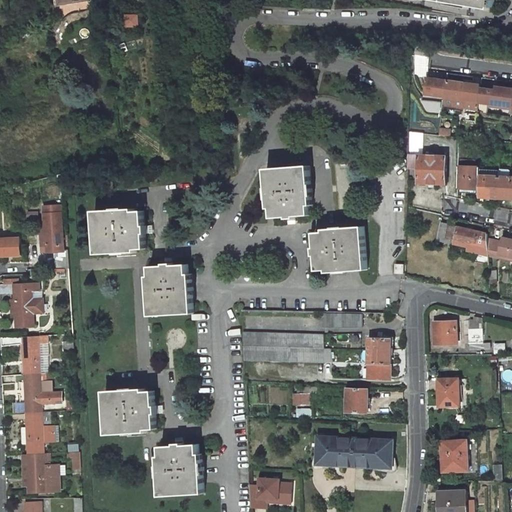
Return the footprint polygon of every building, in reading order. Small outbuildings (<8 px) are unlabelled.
[(428,0),(489,10),(490,7),(493,7),(494,1),(491,0),(428,0)] [(143,14),(129,14),(129,27),(143,27),(143,14)] [(426,76),(429,48),(415,46),(414,54),(413,54),(412,76),(418,77),(426,76)] [(447,81),(427,78),(423,96),(444,99),(447,81)] [(481,86),(466,84),(447,81),(444,99),(443,107),(463,110),(465,97),(467,97),(467,101),(479,103),(481,86)] [(479,104),(511,107),(511,89),(481,85),(481,86),(479,103),(479,104)] [(417,188),(445,189),(446,162),(421,160),(423,133),(409,132),(408,172),(417,173),(417,188)] [(467,162),(468,139),(459,138),(458,161),(467,162)] [(458,161),(457,189),(479,190),(479,181),(481,181),(482,169),(480,169),(480,163),(467,162),(458,161)] [(266,168),(269,209),(272,208),(273,217),(288,216),(295,215),(310,214),(309,205),(313,204),(309,164),(266,168)] [(499,199),(511,199),(511,167),(501,167),(500,170),(499,199)] [(479,190),(479,198),(499,199),(500,170),(482,169),(481,181),(479,181),(479,190)] [(0,189),(2,197),(14,194),(12,186),(0,189)] [(42,225),(43,246),(46,246),(46,253),(54,253),(55,269),(69,269),(68,250),(64,250),(61,205),(48,206),(48,214),(44,214),(45,225),(42,225)] [(145,232),(144,225),(144,211),(134,211),(134,208),(95,210),(97,254),(137,252),(137,248),(146,248),(145,232)] [(364,225),(324,228),(325,231),(315,232),(316,248),(317,255),(318,271),(328,270),(328,273),(368,270),(364,225)] [(457,227),(454,241),(468,244),(467,251),(488,255),(488,248),(488,238),(488,233),(457,227)] [(511,238),(503,237),(502,241),(488,238),(488,248),(500,250),(501,247),(511,249),(511,238)] [(0,238),(0,252),(10,252),(10,256),(21,255),(20,238),(0,238)] [(396,264),(396,273),(405,273),(405,264),(396,264)] [(193,314),(191,275),(189,275),(188,265),(173,266),(164,266),(149,267),(150,277),(147,277),(150,316),(193,314)] [(12,301),(13,314),(16,314),(17,326),(34,326),(34,312),(44,312),(44,300),(34,300),(34,292),(40,292),(40,284),(19,284),(19,280),(5,280),(5,285),(0,284),(0,293),(15,293),(16,301),(12,301)] [(40,292),(34,292),(34,300),(44,300),(44,292),(40,292)] [(328,326),(365,328),(366,313),(329,312),(328,326)] [(436,322),(436,345),(458,344),(457,321),(436,322)] [(484,328),(469,329),(470,343),(484,343),(484,328)] [(246,362),(327,364),(327,335),(247,333),(246,362)] [(27,345),(28,365),(24,365),(25,375),(42,374),(40,336),(1,338),(1,347),(23,346),(27,345)] [(371,339),(370,378),(390,379),(392,339),(371,339)] [(64,352),(74,351),(74,342),(66,343),(66,346),(63,346),(64,352)] [(29,383),(29,402),(26,402),(27,412),(44,412),(44,404),(63,403),(63,392),(43,393),(42,374),(25,375),(25,383),(29,383)] [(440,378),(440,406),(461,406),(461,379),(440,378)] [(370,389),(349,388),(348,411),(369,413),(370,389)] [(156,413),(156,405),(155,391),(145,391),(145,389),(106,391),(108,434),(148,431),(148,429),(157,428),(156,413)] [(31,428),(32,444),(28,444),(28,446),(29,455),(46,454),(45,443),(56,442),(55,426),(45,426),(44,412),(27,412),(27,428),(31,428)] [(361,437),(323,435),(322,456),(328,456),(328,464),(360,466),(361,437)] [(360,466),(389,467),(389,459),(397,459),(398,439),(361,437),(360,466)] [(444,440),(445,471),(469,470),(468,439),(444,440)] [(161,495),(204,492),(202,453),(200,453),(199,443),(184,444),(176,444),(161,445),(162,455),(159,455),(161,495)] [(62,491),(61,476),(61,465),(47,466),(46,462),(51,462),(51,453),(46,454),(29,455),(29,461),(33,461),(33,476),(30,476),(30,492),(62,491)] [(389,459),(389,467),(396,468),(397,459),(389,459)] [(504,464),(497,464),(497,479),(505,478),(504,464)] [(270,493),(282,493),(286,497),(295,497),(294,474),(263,475),(264,484),(254,484),(255,503),(271,502),(270,493)] [(469,511),(469,490),(440,491),(440,501),(437,501),(437,511),(469,511)] [(75,498),(75,511),(84,511),(83,498),(75,498)] [(43,511),(43,502),(25,503),(25,511),(43,511)]
